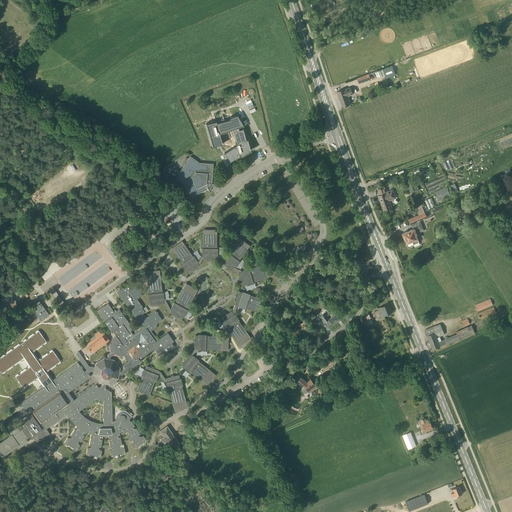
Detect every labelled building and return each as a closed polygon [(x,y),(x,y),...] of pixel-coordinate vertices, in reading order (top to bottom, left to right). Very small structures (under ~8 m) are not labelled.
[(359,83),(367,80),(365,75),(357,78),(359,83)] [(343,107),(350,104),(347,96),(353,94),(350,87),(337,92),(343,107)] [(251,150),(250,148),(248,139),(246,139),(243,128),(239,130),(238,127),(244,125),(237,115),(229,117),(229,119),(216,123),(216,121),(215,121),(206,124),(206,123),(206,124),(213,146),(222,143),(222,144),(219,132),(232,129),(236,142),(236,145),(234,146),(235,146),(225,152),(225,153),(230,161),(240,155),(241,156),(248,152),(251,150)] [(214,184),(214,183),(212,183),(213,163),(199,162),(190,156),(175,178),(184,185),(190,197),(208,189),(209,191),(209,190),(213,184),(214,184)] [(452,167),(451,164),(448,165),(447,161),(443,162),(445,169),(452,167)] [(429,192),(439,188),(437,184),(444,181),(442,176),(425,183),(429,192)] [(386,194),(385,193),(386,193),(384,187),(378,189),(380,195),(378,196),(384,211),(391,209),(388,201),(394,199),(392,192),(386,194)] [(438,201),(450,196),(446,187),(434,192),(438,201)] [(416,207),(419,215),(425,212),(421,204),(416,207)] [(470,213),(466,204),(461,206),(456,208),(460,218),(470,213)] [(415,216),(413,217),(409,219),(413,229),(403,233),(405,239),(407,243),(412,241),(414,244),(419,242),(416,235),(417,234),(416,233),(420,231),(420,232),(424,230),(421,225),(420,220),(427,217),(425,212),(419,215),(415,216)] [(202,256),(203,256),(203,259),(216,259),(216,256),(218,256),(218,248),(216,248),(217,234),(203,233),(203,248),(202,248),(202,256)] [(223,258),(224,259),(221,262),(226,265),(225,266),(227,267),(228,266),(232,269),(234,266),(235,267),(240,261),(239,260),(247,249),(237,241),(228,252),(227,252),(223,258)] [(185,271),(186,270),(188,273),(199,265),(197,263),(197,262),(198,262),(194,255),(192,256),(184,244),(173,252),(182,264),(181,264),(185,271)] [(249,268),(241,270),(242,272),(238,273),(240,278),(238,278),(239,281),(241,280),(242,285),(246,284),(246,285),(253,283),(253,282),(267,277),(263,265),(249,269),(249,268)] [(150,301),(151,305),(164,303),(163,300),(164,299),(163,292),(162,292),(160,278),(147,279),(149,294),(148,294),(149,301),(150,301)] [(112,332),(113,331),(117,336),(115,337),(113,339),(112,341),(111,343),(111,346),(112,349),(113,351),(108,355),(107,359),(104,359),(102,360),(100,361),(98,363),(96,365),(95,367),(91,367),(84,372),(78,362),(59,375),(58,375),(57,375),(56,375),(41,354),(38,356),(36,355),(35,355),(33,355),(32,356),(31,358),(31,359),(31,361),(28,363),(43,385),(42,385),(42,386),(42,387),(20,403),(27,413),(30,411),(32,413),(34,411),(35,413),(22,422),(25,426),(20,430),(18,426),(8,433),(8,434),(9,436),(0,442),(0,451),(2,454),(3,453),(4,455),(17,446),(18,448),(19,448),(28,441),(25,437),(29,435),(32,439),(34,438),(37,442),(49,433),(49,434),(50,433),(46,429),(67,414),(72,421),(75,424),(77,426),(75,427),(77,429),(76,430),(74,429),(70,436),(72,437),(71,438),(70,438),(69,438),(68,437),(64,443),(67,445),(68,444),(74,448),(73,449),(76,451),(80,445),(78,444),(79,443),(78,442),(79,441),(80,442),(84,435),(83,434),(84,433),(85,434),(87,432),(89,433),(91,434),(91,436),(93,436),(93,438),(91,438),(89,445),(91,446),(91,448),(90,447),(90,448),(87,448),(86,455),(90,455),(90,454),(97,455),(97,456),(101,457),(102,450),(100,450),(100,449),(99,449),(99,447),(101,447),(102,440),(100,439),(101,437),(103,438),(103,436),(105,436),(108,435),(108,438),(111,437),(111,439),(109,440),(111,447),(113,447),(113,448),(112,449),(112,450),(110,450),(111,457),(115,456),(115,455),(121,454),(122,454),(126,453),(124,447),(122,447),(122,446),(120,447),(120,445),(122,444),(120,437),(118,437),(118,435),(120,435),(119,433),(122,432),(124,431),(125,433),(127,431),(128,433),(126,434),(131,440),(132,439),(134,441),(133,442),(131,444),(135,449),(138,447),(138,446),(143,442),(144,443),(147,441),(143,435),(142,437),(141,436),(140,436),(139,435),(140,434),(136,427),(134,429),(133,427),(135,426),(131,421),(130,421),(129,419),(131,418),(126,413),(119,413),(116,420),(112,421),(112,392),(107,389),(106,389),(106,387),(106,386),(106,383),(107,383),(108,383),(109,383),(110,383),(112,382),(114,380),(116,379),(117,377),(118,376),(118,374),(122,375),(141,362),(139,360),(155,349),(156,350),(155,351),(157,354),(161,355),(163,353),(164,354),(166,352),(168,351),(170,350),(171,350),(174,348),(174,345),(172,342),(171,342),(170,340),(168,342),(164,337),(162,337),(157,340),(151,331),(156,327),(157,324),(161,321),(161,319),(155,311),(149,315),(146,317),(143,313),(145,312),(142,308),(143,306),(137,299),(143,295),(135,285),(130,289),(128,286),(124,289),(127,293),(125,294),(125,297),(126,299),(124,300),(127,303),(126,304),(140,324),(143,325),(143,324),(145,326),(133,335),(130,331),(133,329),(127,320),(119,309),(116,311),(115,309),(113,310),(108,303),(102,308),(94,313),(98,318),(100,316),(102,318),(112,332)] [(171,310),(170,313),(181,319),(183,316),(184,316),(188,310),(187,309),(194,296),(182,290),(175,303),(174,302),(171,309),(172,309),(171,310)] [(259,312),(263,300),(250,295),(250,294),(243,292),(242,293),(239,292),(237,296),(236,296),(235,299),(236,299),(235,304),(238,305),(238,306),(245,309),(245,308),(259,312)] [(275,296),(272,294),(270,293),(269,294),(268,295),(268,294),(266,297),(267,297),(266,298),(266,300),(271,303),(272,302),(275,297),(275,296)] [(475,305),(478,311),(493,305),(490,299),(475,305)] [(166,300),(163,300),(164,303),(168,312),(170,313),(171,310),(170,309),(166,300)] [(40,302),(32,308),(41,321),(49,315),(40,302)] [(378,310),(381,317),(385,316),(393,312),(389,303),(377,308),(378,310)] [(333,324),(340,319),(340,320),(348,315),(348,314),(347,315),(343,310),(340,312),(339,312),(337,313),(336,311),(336,310),(336,309),(336,308),(336,307),(335,307),(335,306),(334,306),(334,305),(333,305),(332,305),(331,305),(330,305),(329,305),(328,306),(328,307),(327,307),(327,308),(327,309),(327,310),(327,311),(328,311),(328,312),(329,313),(330,313),(331,313),(332,314),(332,313),(334,316),(329,320),(326,316),(325,317),(323,315),(320,317),(327,327),(332,324),(333,324)] [(494,307),(479,313),(481,319),(496,313),(494,307)] [(309,312),(306,309),(303,312),(308,318),(311,316),(309,312)] [(236,340),(247,332),(238,320),(239,320),(235,313),(234,314),(232,311),(227,314),(227,313),(224,315),(225,316),(221,319),(223,322),(222,322),(226,329),(228,328),(236,340)] [(34,322),(36,320),(31,313),(28,315),(34,322)] [(367,327),(374,324),(368,313),(361,316),(367,327)] [(465,327),(470,324),(467,318),(462,321),(465,327)] [(432,349),(445,344),(443,340),(439,342),(437,338),(445,334),(444,333),(442,327),(440,324),(425,330),(432,349)] [(101,333),(99,331),(94,334),(96,337),(88,343),(88,344),(87,345),(88,346),(87,346),(90,351),(91,350),(92,351),(93,350),(94,351),(109,340),(103,332),(101,333)] [(206,349),(220,350),(221,337),(206,336),(206,335),(199,334),(199,335),(195,335),(195,340),(193,340),(193,343),(194,343),(194,348),(198,349),(198,350),(206,350),(206,349)] [(456,341),(454,336),(445,339),(447,344),(456,341)] [(201,380),(209,370),(198,361),(199,360),(193,355),(192,356),(189,354),(186,358),(185,357),(183,359),(184,360),(181,364),(184,366),(183,367),(189,372),(190,371),(201,380)] [(142,377),(137,390),(149,395),(154,381),(156,382),(158,375),(157,374),(158,371),(159,371),(146,366),(145,369),(144,369),(141,376),(142,377)] [(158,371),(157,374),(159,374),(164,382),(167,381),(166,379),(165,379),(160,372),(158,371)] [(173,403),(185,400),(182,386),(183,386),(181,378),(180,378),(179,375),(166,378),(167,382),(166,382),(168,390),(169,389),(173,403)] [(307,382),(301,377),(298,381),(304,386),(302,388),(301,390),(304,393),(306,393),(309,391),(310,393),(317,387),(311,379),(307,382)] [(333,378),(330,381),(338,390),(341,387),(333,378)] [(427,423),(425,419),(421,420),(423,424),(425,431),(433,428),(430,421),(427,423)] [(180,444),(167,426),(160,431),(164,436),(160,439),(160,441),(161,442),(148,451),(150,454),(153,452),(154,454),(160,451),(158,448),(163,444),(163,446),(165,446),(169,443),(170,445),(169,446),(170,448),(171,447),(173,449),(180,444)] [(410,448),(417,445),(412,431),(405,434),(410,448)] [(453,498),(462,494),(459,486),(453,489),(455,492),(451,494),(453,498)] [(407,502),(410,511),(429,504),(425,494),(407,502)]
